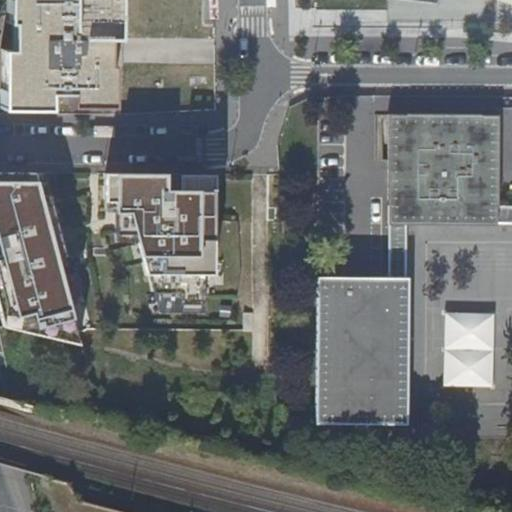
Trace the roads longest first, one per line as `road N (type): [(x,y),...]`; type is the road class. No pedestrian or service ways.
road 1 (residential): [(258,76),(240,133),(210,148),(0,147)]
road 2 (residential): [(511,75),(297,73)]
